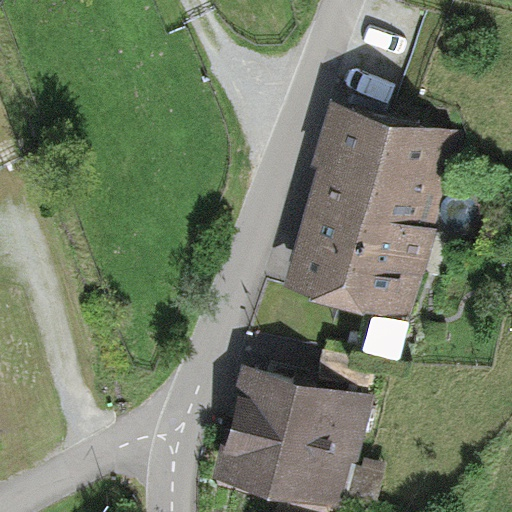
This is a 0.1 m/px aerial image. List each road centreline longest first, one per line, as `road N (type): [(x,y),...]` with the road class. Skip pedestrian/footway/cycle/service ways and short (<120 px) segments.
road 1 (residential): [(346,0),(176,435)]
road 2 (residential): [(176,435),(98,452),(0,505)]
